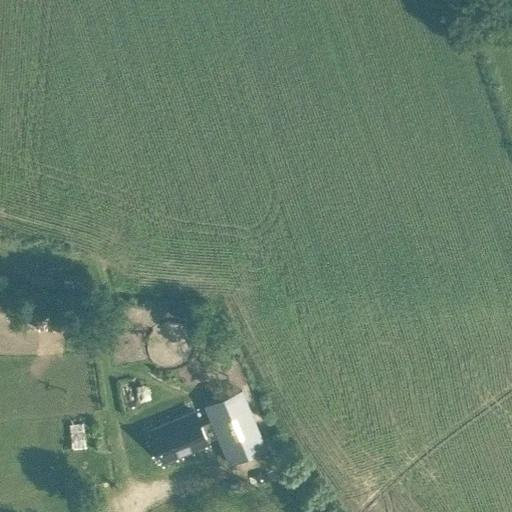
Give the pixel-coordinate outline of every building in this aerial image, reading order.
[(127,356),(116,357),(118,373),(128,372),(127,356)] [(172,369),(144,373),(145,384),(174,380),(172,369)] [(118,384),(125,412),(141,407),(134,380),(118,384)] [(195,400),(149,416),(160,448),(206,433),(204,428),(216,424),(226,453),(264,440),(244,383),(206,396),(211,410),(199,414),(195,400)] [(80,421),(65,424),(69,448),(84,446),(80,421)]
